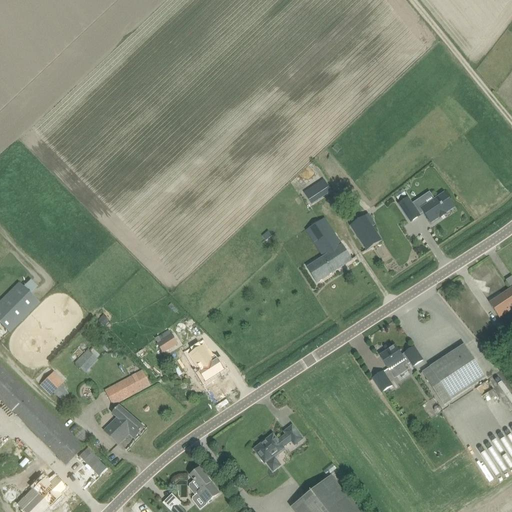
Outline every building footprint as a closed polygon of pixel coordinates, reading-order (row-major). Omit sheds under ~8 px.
[(302,192),(310,204),(331,191),(323,178),(302,192)] [(401,208),(392,214),(402,228),(411,222),(410,221),(414,218),(422,229),(430,223),(431,224),(437,220),(436,219),(445,213),(435,199),(426,206),(421,198),(403,211),(401,208)] [(375,226),(368,215),(350,226),(367,251),(382,241),(373,227),(375,226)] [(353,260),(347,252),(343,245),(342,245),(324,218),(306,230),(324,257),(307,268),(317,284),(353,260)] [(0,301),(0,342),(58,283),(38,263),(0,301)] [(511,310),(511,289),(490,303),(500,319),(511,310)] [(511,336),(503,323),(496,328),(505,341),(511,336)] [(163,354),(173,348),(167,338),(157,344),(163,354)] [(485,376),(470,354),(465,345),(423,373),(443,404),(485,376)] [(396,347),(387,352),(386,350),(381,354),(382,356),(381,357),(386,365),(395,379),(410,369),(408,365),(410,363),(413,367),(423,361),(415,347),(402,356),(396,347)] [(96,358),(100,355),(92,348),(89,351),(96,358)] [(86,374),(98,360),(88,350),(75,364),(86,374)] [(224,370),(219,362),(218,360),(211,364),(207,359),(208,358),(203,351),(191,359),(206,382),(224,370)] [(79,430),(74,435),(0,362),(0,400),(65,464),(89,440),(79,430)] [(143,371),(114,386),(122,401),(150,385),(143,371)] [(394,386),(385,372),(384,371),(373,379),(372,379),(382,394),(394,386)] [(40,386),(51,396),(65,383),(54,372),(40,386)] [(497,395),(494,390),(488,393),(492,399),(497,395)] [(116,419),(115,419),(104,432),(111,438),(118,445),(130,434),(135,439),(144,428),(136,422),(119,407),(112,415),(116,419)] [(274,435),(254,450),(257,454),(256,455),(261,461),(262,460),(265,464),(266,463),(273,472),(281,466),(274,457),(284,449),(283,448),(292,441),(295,446),(303,439),(293,426),(285,433),(287,435),(278,441),(274,435)] [(487,448),(501,472),(511,465),(511,437),(510,435),(487,448)] [(219,494),(206,477),(200,469),(191,476),(195,481),(194,481),(190,485),(190,489),(195,496),(198,493),(207,504),(219,494)] [(308,495),(291,508),(294,511),(361,511),(344,490),(343,491),(331,477),(308,495)] [(61,496),(44,479),(32,490),(38,495),(22,511),(23,511),(41,511),(48,505),(50,507),(61,496)]
